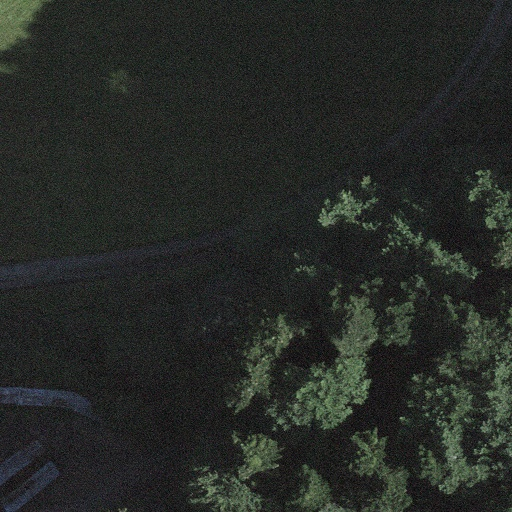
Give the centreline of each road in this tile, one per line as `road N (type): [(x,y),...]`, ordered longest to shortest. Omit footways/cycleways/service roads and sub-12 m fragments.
road 1 (track): [(506,0),(495,35),(425,126),(305,206),(247,233),(163,253),(0,278)]
road 2 (track): [(79,511),(137,470),(184,452),(511,384)]
